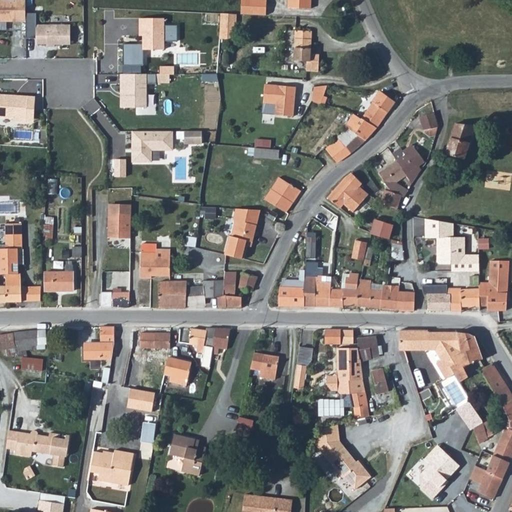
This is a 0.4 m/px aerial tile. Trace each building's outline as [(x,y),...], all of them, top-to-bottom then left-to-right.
[(16,0),(0,0),(0,21),(17,22),(16,0)] [(240,0),(240,12),(265,13),(265,0),(240,0)] [(283,0),(283,11),(306,12),(307,0),(283,0)] [(234,12),(219,11),(218,21),(218,36),(233,37),(234,12)] [(165,18),(139,17),(138,37),(143,37),(143,44),(124,44),(124,64),(142,65),(142,48),(165,49),(165,41),(178,41),(178,26),(165,25),(165,18)] [(70,26),(36,26),(36,44),(47,44),(47,46),(55,46),(54,44),(70,44),(70,26)] [(314,34),(297,33),(297,63),(311,64),(311,74),(323,73),(323,57),(314,57),(312,55),(312,50),(314,51),(314,34)] [(122,84),(122,108),(146,108),(146,84),(156,84),(156,74),(118,74),(118,84),(122,84)] [(325,85),(312,84),(307,99),(320,99),(325,85)] [(380,87),(361,112),(377,123),(395,97),(380,87)] [(292,91),(254,90),(253,108),(271,109),(270,127),(290,127),(292,91)] [(28,97),(0,95),(0,118),(13,119),(13,121),(26,122),(28,97)] [(436,104),(421,109),(425,123),(439,120),(436,104)] [(361,112),(355,110),(346,122),(364,136),(377,123),(361,112)] [(478,121),(458,119),(448,150),(466,156),(478,121)] [(364,136),(346,122),(335,132),(338,134),(351,147),(364,136)] [(502,130),(503,122),(500,122),(496,122),(495,128),(494,130),(502,130)] [(134,150),(134,162),(151,162),(151,150),(172,150),(172,131),(133,132),(133,150),(134,150)] [(202,131),(185,131),(185,143),(202,143),(202,131)] [(351,147),(338,134),(325,144),(337,157),(351,147)] [(278,143),(253,142),(252,151),(278,153),(278,143)] [(407,148),(406,149),(417,164),(420,169),(424,162),(421,159),(426,156),(419,146),(416,142),(412,146),(410,143),(406,146),(407,148)] [(397,155),(398,156),(408,170),(409,170),(417,164),(406,149),(397,155)] [(403,193),(405,194),(409,188),(402,181),(400,182),(397,178),(408,170),(398,156),(381,169),(388,178),(396,187),(395,188),(397,190),(398,190),(403,193)] [(346,171),(359,183),(363,178),(353,169),(346,171)] [(280,171),(272,185),(280,187),(295,196),(302,185),(280,171)] [(346,171),(328,191),(341,202),(345,198),(356,206),(368,192),(358,184),(359,183),(346,171)] [(410,185),(414,180),(409,173),(405,178),(410,185)] [(382,199),(399,205),(403,193),(398,190),(397,190),(395,188),(396,187),(388,178),(384,184),(386,186),(382,199)] [(437,182),(426,180),(423,190),(435,191),(433,200),(445,202),(446,193),(452,194),(454,180),(438,178),(437,182)] [(272,185),(267,193),(274,198),(288,206),(295,196),(280,187),(272,185)] [(435,191),(423,190),(421,198),(433,200),(435,191)] [(260,207),(236,204),(234,214),(237,215),(234,232),(230,231),(227,249),(246,254),(249,240),(250,235),(254,236),(257,222),(253,222),(255,213),(259,213),(260,207)] [(270,212),(275,215),(278,210),(273,207),(270,212)] [(372,228),(389,233),(394,218),(377,212),(372,228)] [(130,213),(107,213),(107,238),(114,238),(130,238),(130,213)] [(438,230),(424,228),(424,237),(435,238),(436,261),(439,263),(453,263),(454,270),(481,270),(481,254),(463,254),(462,237),(452,238),(451,222),(440,220),(438,230)] [(18,231),(18,243),(26,243),(26,222),(9,222),(9,231),(18,231)] [(308,234),(307,249),(317,250),(318,235),(308,234)] [(366,238),(355,236),(353,255),(364,256),(366,238)] [(75,251),(84,251),(85,241),(75,240),(75,251)] [(7,276),(9,296),(25,296),(24,282),(23,268),(19,268),(19,267),(18,243),(0,242),(0,251),(1,268),(8,269),(7,276)] [(159,245),(143,244),(143,271),(154,271),(154,268),(174,269),(174,251),(159,251),(159,245)] [(489,303),(499,303),(507,303),(510,255),(491,254),(490,278),(482,278),(481,283),(481,299),(489,300),(489,303)] [(307,256),(307,270),(318,271),(318,257),(307,256)] [(75,285),(75,259),(67,259),(66,266),(48,266),(48,285),(75,285)] [(227,267),(227,275),(226,291),(232,291),(237,291),(237,267),(227,267)] [(259,271),(243,268),(240,282),(254,284),(254,283),(259,271)] [(360,300),(363,272),(364,268),(358,268),(357,272),(349,271),(348,282),(345,282),(346,283),(345,299),(360,300)] [(0,296),(9,296),(7,276),(1,276),(1,271),(0,270),(0,296)] [(306,300),(317,300),(317,283),(318,271),(307,270),(306,283),(306,300)] [(382,302),(384,284),(372,283),(373,273),(363,272),(360,300),(382,302)] [(161,274),(161,283),(160,301),(187,302),(188,298),(188,279),(189,273),(161,274)] [(227,275),(207,275),(206,280),(206,292),(215,293),(220,293),(220,290),(226,291),(227,275)] [(401,280),(397,279),(388,279),(384,278),(384,284),(382,302),(405,304),(406,295),(398,294),(398,287),(400,287),(401,286),(401,280)] [(188,279),(188,298),(197,297),(197,279),(188,279)] [(197,279),(197,297),(206,296),(206,292),(206,280),(197,279)] [(434,303),(442,303),(442,289),(437,288),(437,279),(423,279),(426,289),(429,289),(429,303),(434,303)] [(41,282),(24,282),(25,296),(41,297),(41,282)] [(291,300),(306,300),(306,283),(281,282),(281,300),(291,300)] [(481,299),(481,283),(463,282),(463,289),(463,299),(481,300),(481,299)] [(321,300),(333,300),(333,283),(317,283),(317,300),(321,300)] [(345,301),(345,299),(346,283),(333,283),(333,300),(335,300),(345,301)] [(103,284),(103,295),(103,301),(114,301),(114,284),(103,284)] [(114,284),(114,301),(123,301),(122,284),(114,284)] [(122,284),(123,301),(131,301),(131,284),(122,284)] [(416,287),(401,286),(400,287),(398,287),(398,294),(406,295),(405,304),(409,304),(415,305),(416,287)] [(442,303),(452,304),(452,289),(449,289),(442,289),(442,303)] [(452,304),(463,304),(463,299),(463,289),(452,289),(452,304)] [(232,291),(226,291),(220,290),(220,293),(220,298),(220,301),(244,299),(244,291),(237,291),(232,291)] [(103,335),(116,335),(117,320),(102,320),(103,335)] [(214,340),(214,347),(219,348),(220,341),(229,342),(232,321),(217,322),(214,340)] [(205,346),(207,339),(205,339),(208,325),(198,323),(194,322),(191,337),(200,338),(199,345),(205,346)] [(207,339),(214,340),(217,322),(208,322),(208,325),(205,339),(207,339)] [(340,323),(335,323),(325,323),(325,337),(340,337),(340,323)] [(354,337),(354,323),(340,323),(340,337),(354,337)] [(400,323),(400,339),(400,343),(402,343),(437,345),(443,354),(438,357),(447,372),(456,367),(452,360),(457,358),(457,348),(463,347),(458,326),(448,326),(429,326),(428,323),(400,323)] [(20,342),(20,345),(33,344),(35,347),(37,346),(39,345),(39,341),(39,324),(17,327),(20,342)] [(484,352),(476,329),(470,326),(458,326),(463,347),(457,348),(457,358),(452,360),(456,367),(459,372),(467,368),(463,360),(484,352)] [(0,344),(20,342),(17,327),(4,329),(0,329),(0,344)] [(141,343),(172,343),(172,327),(154,327),(142,327),(141,343)] [(357,332),(358,340),(360,351),(361,353),(373,351),(373,350),(371,341),(379,340),(377,329),(367,331),(357,332)] [(115,352),(116,335),(103,335),(87,335),(87,353),(115,352)] [(333,343),(334,354),(338,354),(345,353),(360,351),(358,340),(333,343)] [(371,341),(373,350),(380,349),(379,340),(371,341)] [(256,347),(251,368),(278,373),(282,351),(256,347)] [(27,364),(43,365),(45,353),(24,350),(22,364),(27,364)] [(347,364),(362,363),(362,361),(361,353),(360,351),(345,353),(347,364)] [(170,352),(167,368),(181,371),(179,378),(189,381),(194,357),(170,352)] [(348,375),(363,374),(362,363),(347,364),(345,353),(338,354),(339,369),(339,373),(339,376),(348,375)] [(334,385),(339,385),(339,376),(339,373),(339,369),(338,354),(334,354),(336,368),(331,371),(327,372),(327,380),(334,385)] [(503,400),(511,396),(511,388),(494,356),(481,362),(503,400)] [(298,358),(295,382),(306,383),(309,360),(298,358)] [(390,379),(385,360),(373,364),(377,383),(390,379)] [(42,372),(43,365),(27,364),(22,364),(21,369),(42,372)] [(350,388),(365,386),(363,374),(348,375),(339,376),(339,385),(344,389),(350,388)] [(155,405),(159,386),(134,381),(131,400),(155,405)] [(352,398),(367,396),(365,386),(350,388),(352,398)] [(510,420),(511,419),(511,396),(503,400),(509,411),(510,420)] [(354,414),(370,409),(368,400),(353,402),(354,414)] [(241,411),(236,428),(247,431),(246,434),(250,435),(255,414),(241,411)] [(480,434),(489,430),(484,419),(475,424),(480,434)] [(481,486),(495,491),(511,448),(511,419),(510,420),(507,421),(481,486)] [(341,433),(337,420),(321,425),(321,430),(316,436),(324,447),(341,433)] [(199,438),(200,433),(178,427),(172,447),(188,451),(184,465),(202,469),(209,441),(202,439),(199,438)] [(29,432),(16,430),(14,453),(30,454),(31,449),(54,451),(53,463),(65,464),(66,452),(68,452),(69,433),(49,430),(48,434),(36,433),(35,428),(33,428),(29,432)] [(346,440),(341,433),(324,447),(329,453),(346,440)] [(358,456),(346,440),(329,453),(341,469),(346,470),(356,483),(373,470),(364,458),(361,460),(358,456)] [(127,456),(128,445),(117,443),(116,448),(97,445),(94,466),(103,467),(113,469),(112,476),(131,479),(135,457),(127,456)] [(137,447),(128,445),(127,456),(135,457),(137,447)] [(438,445),(425,459),(430,465),(420,474),(421,489),(433,500),(450,482),(448,480),(461,467),(438,445)] [(289,459),(287,467),(302,470),(304,462),(289,459)] [(113,469),(103,467),(101,474),(112,476),(113,469)] [(293,489),(246,480),(241,502),(288,511),(293,489)] [(63,511),(65,498),(41,494),(39,511),(43,511),(63,511)] [(389,501),(390,511),(399,511),(399,501),(389,501)]
